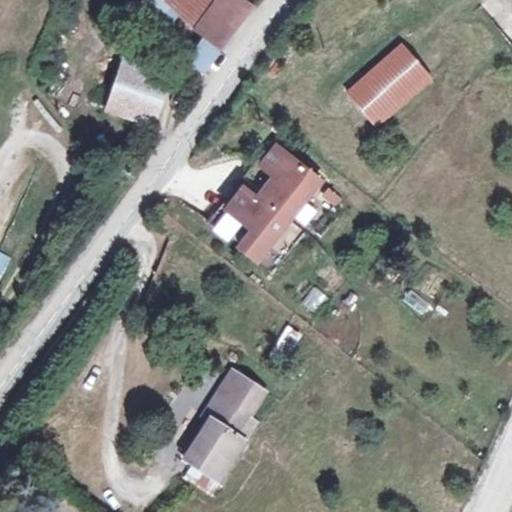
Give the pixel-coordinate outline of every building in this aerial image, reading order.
[(261,1),(259,0),(145,0),(142,5),(175,30),(187,15),(227,46),(261,1)] [(402,43),(344,93),(381,137),(456,72),(438,51),(422,65),(402,43)] [(172,71),(124,56),(106,114),(154,129),(172,71)] [(341,193),(281,145),(212,229),(271,277),(341,193)] [(286,363),(300,332),(285,325),(271,356),(286,363)] [(282,398),(229,363),(201,406),(215,416),(190,455),(214,471),(240,431),(254,441),(282,398)]
